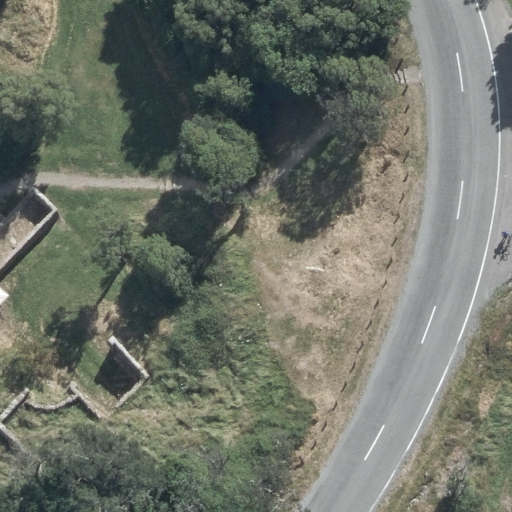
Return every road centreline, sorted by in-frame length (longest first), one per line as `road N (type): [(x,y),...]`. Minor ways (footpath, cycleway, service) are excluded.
road 1 (tertiary): [(333,511),(413,366),(452,235),(466,108),(459,51),(440,0)]
road 2 (track): [(66,101),(133,192),(228,192),(368,105),(413,96),(466,137),(511,154)]
